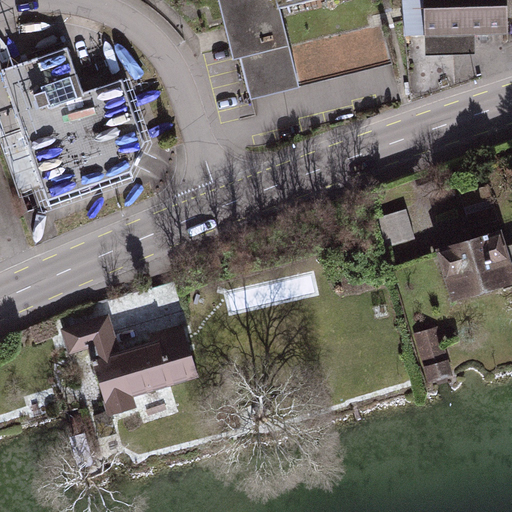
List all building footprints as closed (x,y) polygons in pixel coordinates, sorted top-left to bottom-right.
[(216,0),(243,111),(394,69),(377,0),(216,0)] [(427,65),(477,64),(477,45),(509,44),(508,25),(511,24),(511,0),(402,0),(404,45),(427,44),(427,65)] [(8,70),(55,202),(149,170),(119,83),(87,94),(71,48),(8,70)] [(0,248),(14,243),(0,200),(0,182),(15,178),(0,134),(0,248)] [(496,185),(463,195),(474,227),(507,217),(496,185)] [(415,240),(407,214),(377,223),(385,250),(415,240)] [(438,256),(457,315),(511,297),(511,250),(511,251),(507,235),(438,256)] [(215,374),(202,327),(131,347),(122,312),(70,326),(79,359),(107,351),(121,400),(215,374)] [(439,333),(413,341),(427,387),(453,379),(439,333)]
